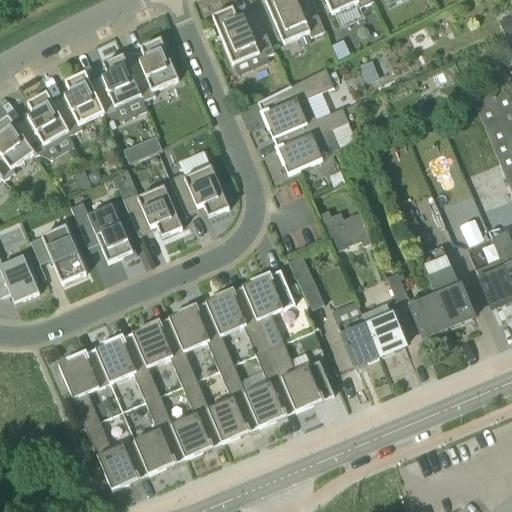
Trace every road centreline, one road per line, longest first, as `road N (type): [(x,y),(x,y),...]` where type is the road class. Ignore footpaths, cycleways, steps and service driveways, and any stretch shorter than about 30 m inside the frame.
road 1 (residential): [(170,0),(259,215),(239,250),(177,282),(45,339),(0,341)]
road 2 (tertiary): [(271,484),(511,382)]
road 3 (residential): [(0,66),(139,0)]
